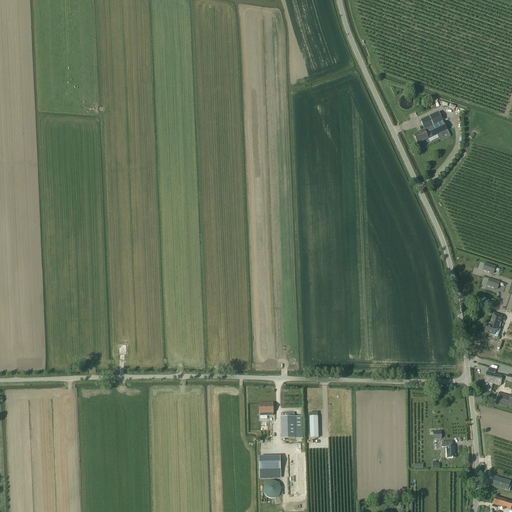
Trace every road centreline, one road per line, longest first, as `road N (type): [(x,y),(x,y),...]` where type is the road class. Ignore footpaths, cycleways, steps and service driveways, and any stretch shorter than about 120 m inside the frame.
road 1 (unclassified): [(0,380),(468,381)]
road 2 (unclassified): [(468,381),(444,244),(339,0)]
road 3 (track): [(329,511),(324,380)]
road 4 (unclassified): [(473,511),(468,381)]
